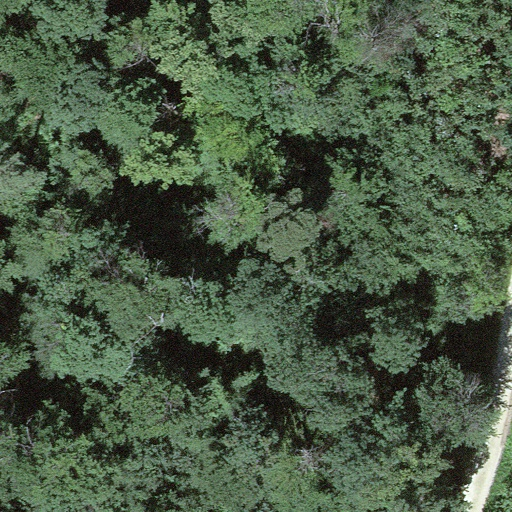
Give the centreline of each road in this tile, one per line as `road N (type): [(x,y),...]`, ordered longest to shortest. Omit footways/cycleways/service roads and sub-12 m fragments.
road 1 (track): [(0,141),(133,0)]
road 2 (track): [(511,336),(461,511)]
